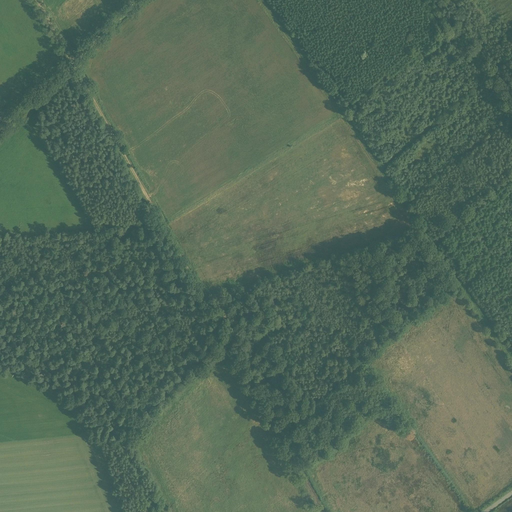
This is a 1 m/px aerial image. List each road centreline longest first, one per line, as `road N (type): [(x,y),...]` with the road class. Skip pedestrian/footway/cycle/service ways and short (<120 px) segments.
road 1 (track): [(321,511),(70,60)]
road 2 (track): [(261,0),(511,356)]
